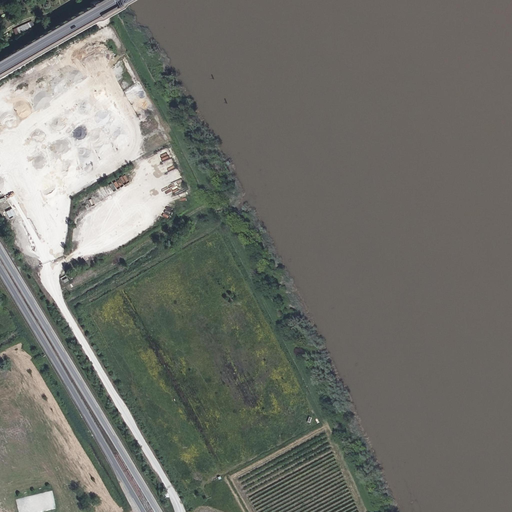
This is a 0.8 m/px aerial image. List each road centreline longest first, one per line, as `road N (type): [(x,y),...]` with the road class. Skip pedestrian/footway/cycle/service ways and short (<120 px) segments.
road 1 (secondary): [(157,511),(0,249)]
road 2 (secondary): [(0,266),(143,506)]
road 3 (secondary): [(0,65),(111,0)]
